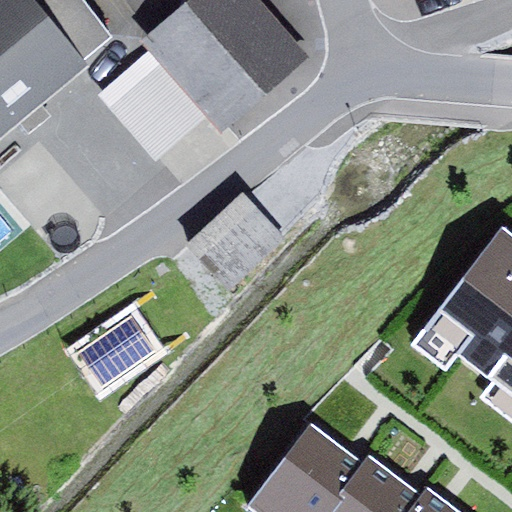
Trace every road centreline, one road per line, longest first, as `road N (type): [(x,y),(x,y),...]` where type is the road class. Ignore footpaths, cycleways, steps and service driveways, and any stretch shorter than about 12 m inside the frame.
road 1 (residential): [(0,331),(156,233),(307,107),(378,63)]
road 2 (residential): [(378,63),(511,78)]
